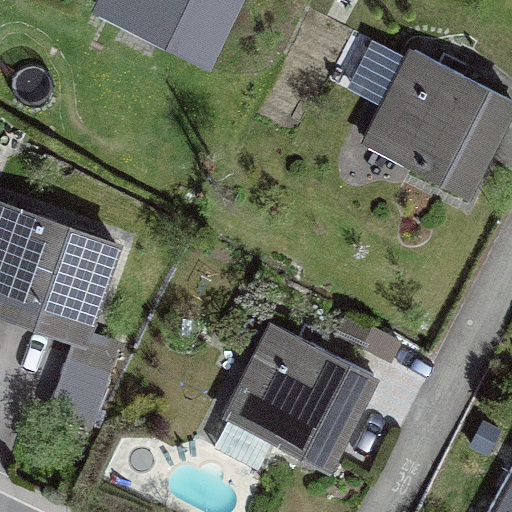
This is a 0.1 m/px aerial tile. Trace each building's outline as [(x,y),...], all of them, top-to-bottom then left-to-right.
[(207,52),(233,0),(103,0),(207,52)] [(468,185),(511,99),(414,49),(369,136),(468,185)] [(0,307),(82,337),(115,243),(0,201),(0,307)] [(325,466),(373,373),(274,323),(215,446),(256,467),(275,432),(282,435),(278,442),(325,466)] [(115,348),(82,337),(75,358),(108,370),(115,348)] [(511,511),(511,493),(501,511),(511,511)]
